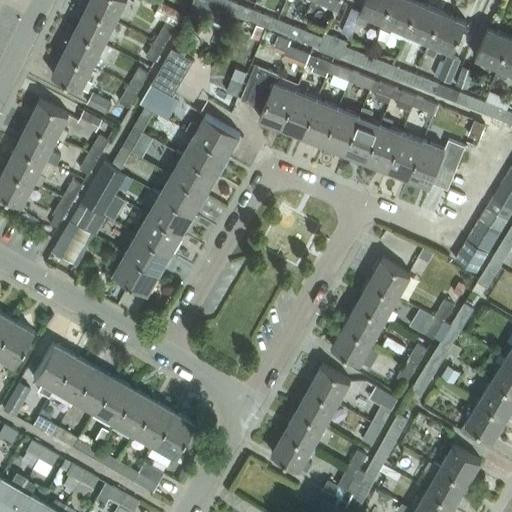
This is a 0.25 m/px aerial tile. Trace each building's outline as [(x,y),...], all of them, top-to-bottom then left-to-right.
[(88,0),(86,6),(116,20),(126,0),(88,0)] [(154,14),(176,25),(183,12),(161,0),(154,14)] [(204,0),(203,0),(193,0),(190,8),(221,20),(225,9),(228,0),(204,0)] [(228,0),(225,9),(249,18),(253,8),(232,0),(228,0)] [(370,15),(381,20),(389,0),(364,0),(355,20),(365,24),(370,15)] [(418,0),(389,0),(381,20),(384,21),(381,27),(390,31),(393,25),(406,30),(418,0)] [(416,35),(429,40),(442,10),(419,0),(418,0),(406,30),(403,37),(414,40),(416,35)] [(109,33),(116,20),(86,6),(75,27),(105,42),(111,45),(115,36),(109,33)] [(272,27),(276,17),(253,8),(249,18),(272,27)] [(467,20),(442,10),(429,40),(430,41),(425,52),(435,56),(440,45),(453,51),(467,20)] [(272,27),(299,38),(303,28),(276,17),(272,27)] [(166,20),(156,37),(165,43),(175,26),(166,20)] [(508,34),(489,25),(475,56),(495,65),(508,34)] [(98,56),(105,42),(75,27),(63,50),(93,66),(99,69),(104,59),(98,56)] [(299,38),(319,46),(323,35),(303,28),(299,38)] [(323,35),(319,46),(330,50),(336,33),(325,29),(323,35)] [(341,55),(345,44),(347,38),(336,33),(330,50),(341,55)] [(287,49),(291,39),(278,34),(274,44),(287,49)] [(508,70),(511,71),(511,35),(508,34),(495,65),(499,66),(496,73),(505,77),(508,70)] [(155,60),(165,43),(156,37),(145,54),(155,60)] [(345,44),(341,55),(366,65),(370,54),(345,44)] [(172,47),(152,82),(173,94),(193,59),(172,47)] [(310,53),(295,47),(292,56),(307,62),(310,53)] [(93,82),(86,78),(93,66),(63,50),(52,73),(88,91),(93,82)] [(451,83),(461,59),(448,53),(437,77),(451,83)] [(388,73),(392,63),(370,54),(366,65),(388,73)] [(264,106),(260,117),(281,125),(296,88),(275,80),(278,73),(255,63),(242,97),(264,106)] [(414,72),(392,63),(388,73),(410,82),(414,72)] [(353,70),(338,64),(334,73),(349,79),(353,70)] [(474,69),(462,65),(456,84),(468,88),(474,69)] [(139,66),(129,83),(138,88),(148,71),(139,66)] [(374,78),(359,72),(356,82),(370,87),(374,78)] [(414,72),(410,82),(435,92),(439,82),(414,72)] [(395,87),(380,81),(377,90),(392,96),(395,87)] [(152,82),(140,102),(145,105),(154,110),(161,114),(173,94),(152,82)] [(460,90),(439,82),(435,92),(456,100),(460,90)] [(129,105),(138,88),(129,83),(119,100),(128,106),(129,105)] [(302,134),(317,97),(296,88),(281,125),(302,134)] [(416,95),(402,89),(398,98),(413,104),(416,95)] [(106,112),(112,99),(93,90),(87,102),(106,112)] [(456,100),(480,110),(484,100),(460,90),(456,100)] [(39,97),(27,122),(57,137),(57,136),(63,140),(68,131),(62,128),(69,113),(39,97)] [(338,105),(317,97),(302,134),(324,142),(338,105)] [(434,113),(437,103),(423,98),(419,107),(434,113)] [(480,110),(503,119),(507,109),(484,100),(480,110)] [(154,110),(145,105),(138,118),(146,123),(154,110)] [(324,142),(345,151),(360,113),(338,105),(324,142)] [(79,119),(97,128),(102,118),(84,109),(79,119)] [(511,110),(507,109),(503,119),(511,122),(511,110)] [(228,153),(240,133),(205,112),(199,124),(191,119),(186,128),(193,133),(228,153)] [(381,122),(360,113),(345,151),(366,159),(381,122)] [(366,159),(387,167),(402,130),(390,126),(393,119),(383,115),(381,122),(366,159)] [(62,154),(58,152),(51,149),(57,137),(27,122),(16,143),(46,158),(57,164),(62,154)] [(134,124),(123,144),(131,149),(143,129),(134,124)] [(423,138),(402,130),(387,167),(408,176),(423,138)] [(98,155),(108,139),(99,133),(89,150),(98,155)] [(217,173),(228,153),(193,133),(182,153),(217,173)] [(430,184),(439,161),(455,168),(465,144),(448,137),(444,147),(423,138),(408,176),(430,184)] [(35,181),(46,158),(16,143),(5,166),(35,181)] [(123,144),(115,158),(123,163),(131,149),(123,144)] [(88,172),(98,155),(89,150),(79,167),(88,172)] [(205,193),(217,173),(182,153),(171,172),(205,193)] [(127,173),(120,169),(111,164),(105,160),(93,180),(115,192),(127,173)] [(35,181),(5,166),(0,175),(0,191),(23,204),(35,181)] [(171,172),(159,192),(194,212),(205,193),(171,172)] [(511,177),(505,174),(499,184),(511,191),(511,177)] [(82,183),(73,178),(62,195),(72,200),(82,183)] [(93,180),(82,199),(88,203),(97,208),(104,212),(115,192),(93,180)] [(511,205),(511,191),(499,184),(493,195),(511,205)] [(159,192),(148,212),(183,232),(194,212),(159,192)] [(62,217),(72,200),(62,195),(52,212),(62,217)] [(487,205),(507,217),(511,209),(511,205),(493,195),(487,205)] [(97,208),(88,203),(80,217),(89,222),(97,208)] [(507,217),(487,205),(480,216),(501,228),(507,217)] [(171,252),(183,232),(148,212),(136,231),(171,252)] [(489,248),(494,239),(501,228),(480,216),(468,236),(489,248)] [(77,223),(59,254),(75,264),(94,233),(77,223)] [(136,231),(125,251),(160,271),(171,252),(136,231)] [(466,239),(462,247),(482,259),(487,252),(489,249),(468,237),(466,239)] [(511,241),(504,237),(490,260),(499,266),(511,244),(511,241)] [(455,257),(476,269),(480,263),(482,259),(462,247),(459,250),(455,257)] [(148,292),(160,271),(125,251),(113,271),(148,292)] [(382,256),(369,279),(398,296),(411,273),(382,256)] [(487,286),(499,266),(490,260),(482,272),(477,280),(487,286)] [(397,311),(391,308),(398,296),(369,279),(356,302),(386,317),(392,320),(397,311)] [(445,297),(433,316),(443,321),(445,318),(454,303),(445,297)] [(465,301),(453,320),(462,326),(463,324),(474,307),(465,301)] [(347,319),(376,334),(386,317),(356,302),(347,319)] [(0,337),(12,317),(0,309),(0,337)] [(433,336),(443,321),(433,316),(430,322),(424,331),(433,336)] [(33,329),(12,317),(0,337),(0,356),(13,364),(33,329)] [(361,362),(373,339),(376,334),(347,319),(332,345),(361,362)] [(448,348),(462,326),(453,320),(452,322),(439,342),(448,348)] [(49,394),(53,387),(73,352),(53,340),(33,375),(44,382),(40,389),(49,394)] [(418,342),(407,359),(416,365),(427,347),(418,342)] [(439,342),(425,366),(434,372),(448,348),(439,342)] [(93,363),(73,352),(53,387),(73,398),(93,363)] [(511,389),(511,359),(505,355),(492,377),(511,389)] [(407,359),(396,375),(406,381),(416,365),(407,359)] [(322,362),(309,385),(338,402),(351,379),(322,362)] [(73,398),(93,410),(113,374),(93,363),(73,398)] [(434,372),(425,366),(412,387),(421,393),(434,372)] [(93,410),(113,421),(133,386),(113,374),(93,410)] [(511,389),(492,377),(477,401),(506,418),(511,408),(511,389)] [(2,407),(15,414),(30,387),(18,380),(2,407)] [(309,385),(296,408),(325,424),(338,402),(309,385)] [(113,421),(131,432),(151,396),(133,386),(113,421)] [(172,408),(151,396),(131,432),(152,444),(172,408)] [(494,438),(506,418),(477,401),(465,421),(494,438)] [(391,407),(381,403),(372,419),(382,424),(391,407)] [(152,444),(172,455),(173,455),(193,420),(172,408),(152,444)] [(312,448),(325,424),(296,408),(283,431),(312,448)] [(398,412),(386,434),(395,439),(407,417),(398,412)] [(52,422),(39,414),(34,422),(48,430),(52,422)] [(372,442),(382,424),(372,419),(362,437),(372,442)] [(0,428),(0,433),(11,440),(17,429),(4,421),(0,428)] [(72,433),(58,425),(54,433),(53,434),(67,442),(67,441),(72,433)] [(283,431),(271,451),(300,468),(301,467),(306,470),(311,461),(306,458),(312,448),(283,431)] [(383,462),(395,439),(386,434),(373,457),(383,462)] [(25,448),(39,456),(45,445),(31,437),(25,448)] [(92,445),(78,437),(73,445),(87,453),(92,445)] [(446,453),(439,466),(468,483),(481,459),(445,439),(439,449),(446,453)] [(52,463),(58,452),(45,445),(39,456),(52,463)] [(112,456),(98,448),(93,456),(107,464),(112,456)] [(367,454),(357,448),(348,464),(358,469),(367,454)] [(373,457),(361,479),(371,484),(379,469),(383,462),(373,457)] [(131,467),(118,459),(113,467),(113,468),(127,476),(127,475),(131,467)] [(65,471),(79,479),(85,468),(71,460),(65,471)] [(138,471),(137,471),(133,479),(132,479),(150,489),(152,490),(163,471),(144,460),(138,471)] [(347,488),(358,469),(348,464),(338,483),(347,488)] [(468,483),(439,466),(427,487),(456,504),(468,483)] [(93,487),(98,475),(85,468),(79,479),(93,487)] [(6,511),(21,487),(1,475),(0,476),(0,511),(6,511)] [(6,511),(33,511),(41,498),(30,492),(35,483),(26,478),(21,487),(6,511)] [(320,493),(345,506),(353,492),(347,489),(328,479),(320,493)] [(353,493),(349,500),(359,506),(371,484),(361,479),(353,493)] [(106,494),(119,502),(125,491),(112,483),(106,494)] [(427,487),(414,508),(420,511),(450,511),(456,504),(427,487)] [(119,502),(132,510),(139,499),(125,491),(119,502)] [(51,504),(41,498),(33,511),(59,511),(61,510),(60,510),(64,503),(55,498),(51,504)] [(399,511),(420,511),(414,508),(402,501),(397,511),(399,511)] [(64,503),(60,510),(61,510),(59,511),(74,511),(76,509),(64,503)]
